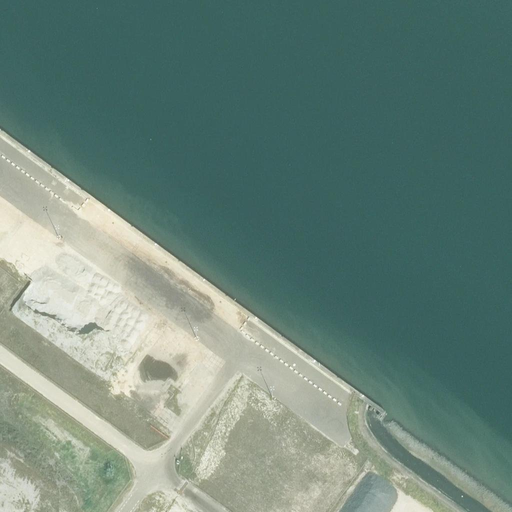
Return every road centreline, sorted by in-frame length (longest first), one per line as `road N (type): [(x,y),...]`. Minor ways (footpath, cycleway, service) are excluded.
road 1 (unknown): [(0,157),(234,329),(230,366),(152,468)]
road 2 (unclassified): [(152,468),(0,357)]
